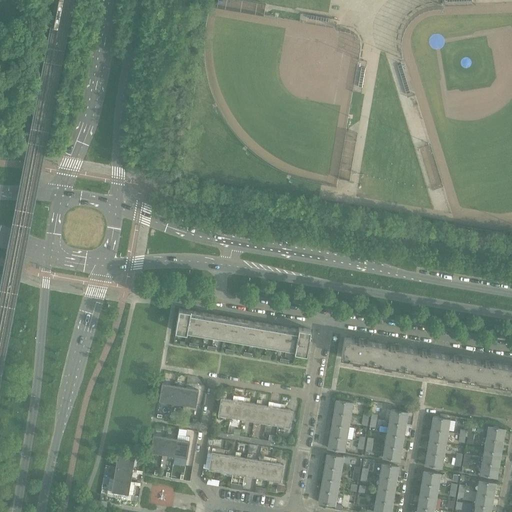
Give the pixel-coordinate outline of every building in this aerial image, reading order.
[(298,329),(290,328),(179,309),(175,331),(187,333),(188,329),(295,348),(295,352),(307,354),(311,330),(299,328),(298,329)] [(373,363),(377,343),(345,337),(341,357),(373,363)] [(410,349),(390,345),(377,343),(373,363),(407,368),(410,349)] [(440,354),(421,351),(410,349),(407,368),(436,373),(440,354)] [(471,359),(458,357),(440,354),(436,373),(468,379),(471,359)] [(505,365),(485,361),(471,359),(468,379),(502,385),(505,365)] [(511,366),(505,365),(502,385),(511,386),(511,366)] [(171,402),(174,386),(162,384),(159,400),(171,402)] [(183,404),(186,388),(174,386),(171,402),(183,404)] [(196,407),(198,390),(186,388),(183,404),(196,407)] [(218,415),(230,417),(233,400),(226,399),(226,394),(222,393),(218,415)] [(242,419),(245,402),(237,401),(238,396),(234,395),(233,400),(230,417),(242,419)] [(253,421),(256,404),(249,403),(250,398),(245,397),(245,402),(242,419),(253,421)] [(265,423),(268,406),(261,405),(262,400),(257,399),(256,404),(253,421),(265,423)] [(353,402),(336,399),(334,411),(351,414),(353,402)] [(269,402),(268,406),(265,423),(277,425),(280,408),(273,407),(274,402),(269,402)] [(290,427),(293,410),(285,409),(286,404),(281,404),(280,408),(277,425),(290,427)] [(391,409),(389,421),(406,424),(408,412),(391,409)] [(351,414),(334,411),(332,423),(349,426),(351,414)] [(433,416),(431,428),(448,431),(450,419),(433,416)] [(406,424),(389,421),(387,433),(404,436),(406,424)] [(349,426),(332,423),(330,436),(346,439),(349,426)] [(488,426),(486,437),(503,440),(505,429),(488,426)] [(448,431),(431,428),(429,440),(446,443),(448,431)] [(404,436),(387,433),(385,445),(402,448),(404,436)] [(163,454),(166,437),(153,435),(151,452),(163,454)] [(346,439),(330,436),(328,448),(344,450),(346,439)] [(175,456),(177,439),(166,437),(163,454),(175,456)] [(503,440),(486,437),(484,450),(501,453),(503,440)] [(187,458),(190,441),(177,439),(175,456),(187,458)] [(446,443),(429,440),(427,453),(444,455),(446,443)] [(402,448),(385,445),(383,457),(400,460),(402,448)] [(209,469),(221,471),(223,454),(216,453),(217,448),(213,448),(209,469)] [(232,473),(235,456),(228,455),(229,450),(224,450),(223,454),(221,471),(232,473)] [(501,453),(484,450),(482,462),(499,465),(501,453)] [(244,475),(247,458),(240,457),(241,452),(236,452),(235,456),(232,473),(244,475)] [(444,455),(427,453),(425,464),(442,467),(444,455)] [(256,477),(259,460),(252,459),(253,455),(248,454),(247,458),(244,475),(256,477)] [(343,456),(327,454),(325,466),(341,468),(343,456)] [(133,470),(135,458),(118,455),(116,467),(133,470)] [(268,479),(271,462),(264,461),(264,457),(260,456),(259,460),(256,477),(268,479)] [(272,458),(271,462),(268,479),(281,481),(283,465),(276,463),(276,459),(272,458)] [(499,465),(482,462),(480,474),(497,477),(499,465)] [(382,463),(382,464),(380,475),(397,478),(399,466),(382,463)] [(341,468),(325,466),(323,478),(339,480),(341,468)] [(131,481),(133,470),(116,467),(114,479),(131,481)] [(440,473),(424,470),(422,482),(438,485),(440,473)] [(397,478),(380,475),(378,487),(394,490),(397,478)] [(339,480),(323,478),(321,490),(337,493),(339,480)] [(128,494),(131,481),(114,479),(112,491),(128,494)] [(479,480),(477,492),(494,495),(496,483),(479,480)] [(438,485),(422,482),(420,494),(436,497),(438,485)] [(394,490),(378,487),(376,499),(392,502),(394,490)] [(337,493),(321,490),(318,502),(335,505),(337,493)] [(494,495),(477,492),(475,504),(492,507),(494,495)] [(436,497),(420,494),(418,507),(434,509),(436,497)] [(390,511),(392,502),(376,499),(374,511),(378,511),(390,511)]
